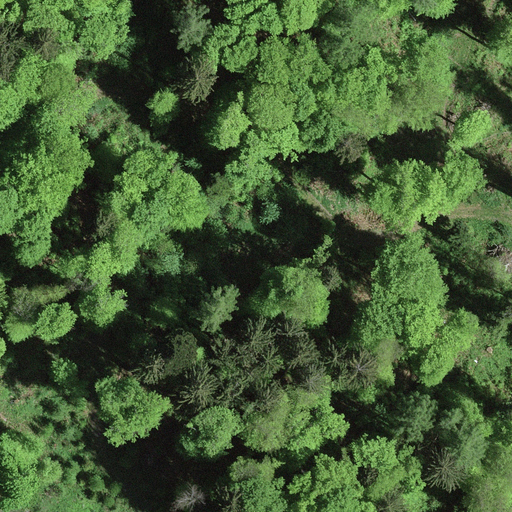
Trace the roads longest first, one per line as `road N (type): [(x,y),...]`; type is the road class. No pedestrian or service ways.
road 1 (track): [(511,221),(438,210),(382,238),(354,237),(319,222),(277,136),(245,121),(120,96),(87,96),(62,114),(58,133),(105,268),(95,404),(100,439),(141,511)]
road 2 (track): [(277,136),(242,24),(198,0)]
